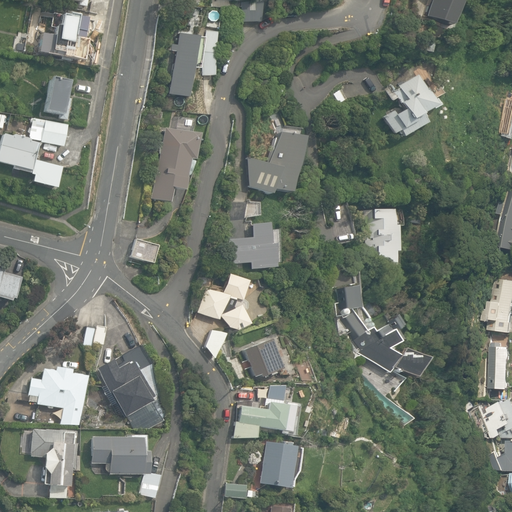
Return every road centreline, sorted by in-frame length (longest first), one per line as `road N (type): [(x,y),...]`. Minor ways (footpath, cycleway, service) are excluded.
road 1 (residential): [(367,14),(263,33),(237,63),(190,261),(166,326)]
road 2 (residential): [(338,281),(314,201),(294,65),(299,54),(362,29),(367,14)]
road 3 (residential): [(94,263),(140,0)]
road 4 (residential): [(166,326),(212,377),(222,408),(208,511)]
road 5 (residential): [(0,364),(80,287),(94,263)]
